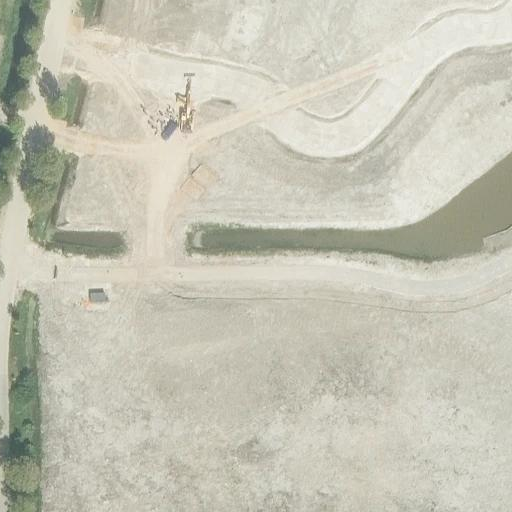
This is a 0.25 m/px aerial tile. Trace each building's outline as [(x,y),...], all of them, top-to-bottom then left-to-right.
[(240,16),(239,17),(261,47),(262,46),(258,41),(274,30),(277,34),(282,41),(283,40),(282,37),(306,20),(307,22),(309,21),(293,0),(252,0),(257,6),(241,18),(240,16)] [(352,0),(381,36),(382,35),(394,26),(395,25),(399,21),(400,21),(404,18),(412,11),(413,10),(404,0),(352,0)] [(503,100),(482,75),(472,83),(470,79),(433,108),(454,134),(489,107),(491,110),(503,100)] [(102,108),(97,134),(123,139),(122,146),(149,151),(157,115),(130,109),(129,114),(102,108)] [(157,115),(149,151),(193,160),(195,152),(226,158),(231,135),(200,128),(200,124),(157,115)] [(391,155),(352,170),(360,190),(384,180),(381,171),(395,165),(391,155)] [(303,175),(303,212),(320,212),(320,198),(332,198),(332,184),(320,184),(320,176),(303,175)] [(272,183),(271,219),(295,219),(296,183),(272,183)] [(376,369),(376,379),(379,379),(379,384),(391,384),(396,385),(396,388),(416,388),(416,389),(420,389),(420,405),(439,405),(439,384),(454,384),(454,391),(471,391),(471,393),(487,392),(487,369),(474,369),(474,364),(461,364),(461,325),(433,325),(433,342),(435,342),(435,343),(435,356),(435,365),(429,365),(429,368),(403,368),(403,362),(400,362),(400,364),(379,364),(379,369),(376,369)] [(133,328),(115,328),(115,364),(133,364),(133,358),(138,358),(138,346),(133,346),(133,328)] [(84,348),(52,348),(52,377),(84,377),(84,348)] [(278,354),(254,354),(254,389),(278,389),(278,354)] [(41,455),(41,471),(56,471),(69,478),(69,490),(93,490),(93,456),(80,456),(80,450),(53,450),(53,455),(41,455)] [(118,473),(118,475),(164,475),(165,475),(165,473),(164,473),(164,454),(165,454),(165,452),(164,452),(118,453),(118,454),(118,473)] [(259,483),(252,510),(259,511),(284,511),(286,505),(301,509),(305,495),(290,491),(259,483)] [(324,483),(316,511),(343,511),(349,489),(324,483)]
